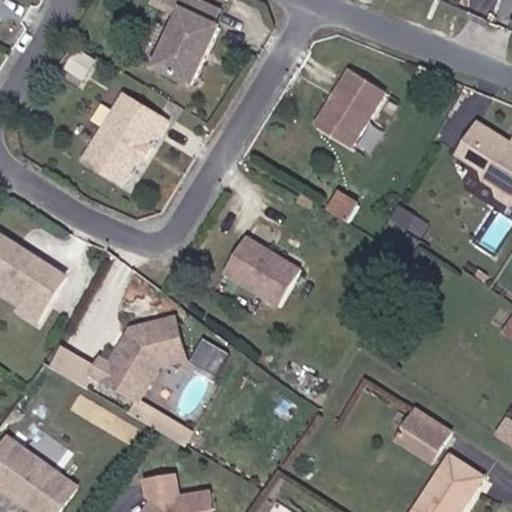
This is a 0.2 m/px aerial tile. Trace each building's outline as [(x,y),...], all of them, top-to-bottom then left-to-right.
[(208,4),(210,0),(174,0),(150,50),(187,68),(215,9),(208,4)] [(375,79),(340,57),(305,114),(340,136),(375,79)] [(159,112),(115,84),(77,150),(114,173),(146,123),(151,125),(159,112)] [(511,125),(505,135),(502,140),(492,134),(495,128),(472,114),(452,146),(476,160),(478,170),(491,178),(493,188),(505,196),(511,184),(511,125)] [(374,151),(387,129),(375,121),(362,143),(374,151)] [(502,140),(505,135),(495,128),(492,134),(502,140)] [(339,211),(349,193),(330,182),(319,199),(339,211)] [(239,228),(214,266),(269,300),(292,262),(239,228)] [(0,236),(0,290),(13,298),(9,303),(26,314),(54,270),(0,236)] [(168,309),(123,321),(103,357),(94,352),(85,366),(130,394),(151,358),(177,350),(168,309)] [(511,335),(511,313),(509,311),(498,327),(511,335)] [(404,431),(438,454),(450,432),(416,411),(404,431)] [(511,417),(502,411),(491,430),(511,443),(511,417)] [(2,429),(0,432),(0,476),(11,483),(15,482),(20,486),(20,491),(50,509),(72,475),(2,429)] [(430,469),(438,454),(404,431),(395,445),(430,469)] [(414,511),(470,511),(490,482),(450,457),(414,511)] [(173,465),(143,471),(146,488),(150,490),(152,497),(152,503),(150,506),(148,509),(144,511),(137,511),(136,511),(214,511),(210,482),(176,487),(173,465)]
